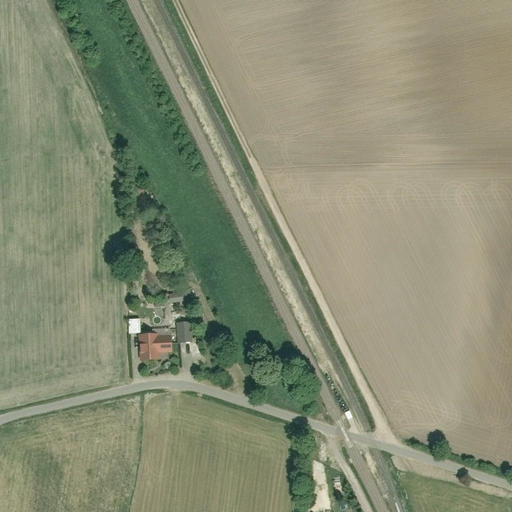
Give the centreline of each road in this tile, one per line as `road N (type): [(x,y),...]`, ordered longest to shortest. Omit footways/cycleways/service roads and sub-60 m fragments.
road 1 (residential): [(0,428),(177,386),(511,488)]
road 2 (track): [(171,0),(387,448)]
